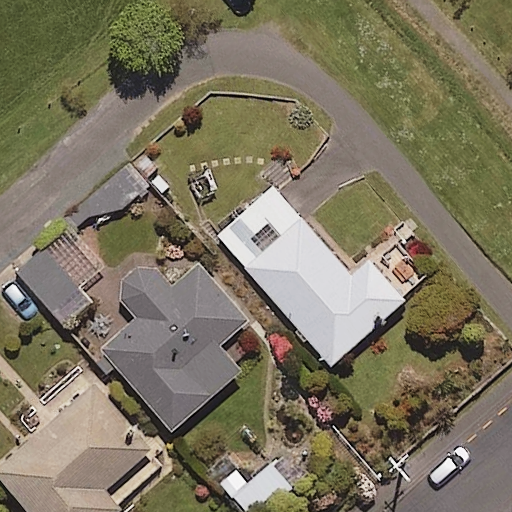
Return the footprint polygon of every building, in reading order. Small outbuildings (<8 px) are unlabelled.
[(357,282),(278,190),(221,239),(334,372),(409,308),(374,267),(357,282)] [(95,310),(49,256),(24,278),(70,331),(95,310)] [(175,292),(153,267),(120,295),(144,323),(106,355),(177,438),(244,380),(221,353),(249,329),(199,271),(175,292)] [(117,511),(167,469),(98,390),(0,475),(0,481),(26,511),(117,511)] [(278,511),(297,497),(276,471),(249,492),(237,477),(223,488),(242,511),(278,511)]
